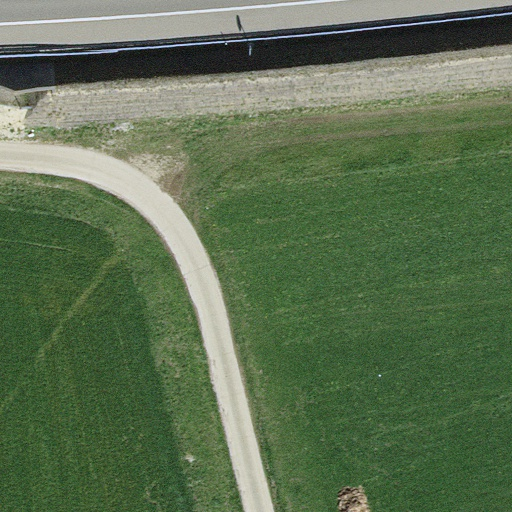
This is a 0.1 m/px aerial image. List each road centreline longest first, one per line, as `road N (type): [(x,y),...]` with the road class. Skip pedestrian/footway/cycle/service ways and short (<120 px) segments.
road 1 (track): [(0,162),(68,163),(140,199),(511,130)]
road 2 (unknown): [(296,511),(256,300),(234,254),(178,192)]
